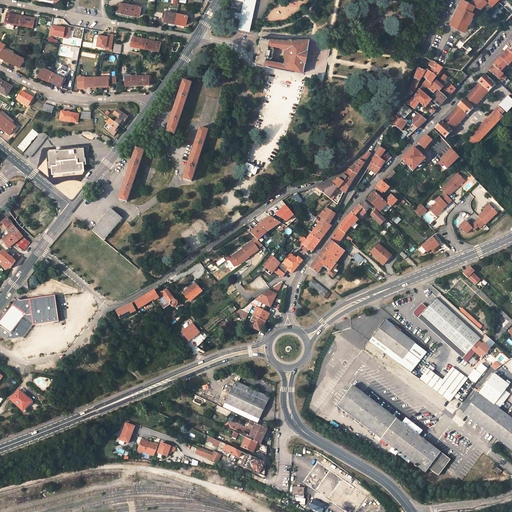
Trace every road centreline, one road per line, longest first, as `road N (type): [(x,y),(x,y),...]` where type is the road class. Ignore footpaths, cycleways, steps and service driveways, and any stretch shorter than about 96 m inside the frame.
road 1 (residential): [(382,134),(333,179),(286,192),(166,277),(107,307)]
road 2 (secondary): [(270,341),(0,445)]
road 3 (secondary): [(0,452),(194,371),(270,354)]
road 4 (residential): [(337,224),(511,37)]
road 5 (residential): [(196,38),(0,1)]
road 6 (unknown): [(511,471),(354,355)]
road 7 (residential): [(154,100),(69,98),(0,70)]
road 8 (residential): [(448,0),(382,134)]
road 9 (tertiary): [(296,425),(377,475),(412,511)]
road 10 (secondary): [(380,291),(511,237)]
road 11 (residential): [(107,307),(61,358),(32,363),(0,348)]
road 12 (unclassified): [(75,206),(154,100)]
